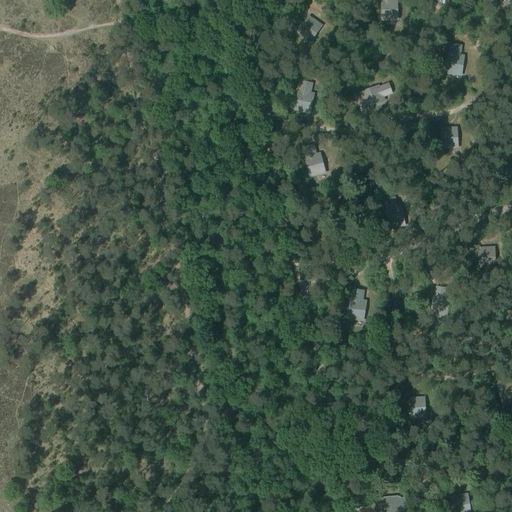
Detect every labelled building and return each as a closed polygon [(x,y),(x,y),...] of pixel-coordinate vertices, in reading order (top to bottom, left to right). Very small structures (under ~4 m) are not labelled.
[(394,0),(393,0),(381,0),(382,1),(380,1),(381,22),(390,22),(390,16),(398,15),(397,0),(394,0)] [(314,39),(322,27),(308,17),(296,34),(304,40),(307,35),(314,39)] [(460,56),(462,46),(450,44),(449,54),(448,54),(445,75),(454,76),(454,71),(463,72),(465,56),(460,56)] [(310,93),(313,84),(302,81),(299,91),(298,90),(293,111),(302,113),(303,108),(311,110),(315,94),(310,93)] [(393,94),(389,84),(379,88),(379,86),(359,93),(362,102),(368,100),(371,107),(385,102),(383,98),(393,94)] [(442,150),(450,150),(450,144),(458,143),(457,128),(440,129),(442,150)] [(310,178),(319,176),(317,171),(324,169),(320,154),(304,158),(310,178)] [(397,207),(395,198),(384,200),(386,210),(385,210),(390,231),(398,229),(397,223),(404,221),(401,206),(397,207)] [(488,269),(488,263),(495,263),(495,248),(478,248),(478,269),(488,269)] [(446,298),(447,288),(435,286),(434,297),(433,297),(430,317),(439,319),(440,313),(448,314),(450,299),(446,298)] [(363,301),(365,291),(353,289),(351,299),(350,299),(347,320),(356,322),(356,316),(365,317),(367,302),(363,301)] [(502,407),(511,405),(510,399),(511,398),(511,383),(497,387),(502,407)] [(409,419),(418,419),(418,413),(426,413),(425,398),(408,398),(409,419)] [(453,511),(462,511),(463,510),(470,509),(468,494),(451,497),(453,511)] [(391,511),(390,497),(383,498),(383,499),(381,499),(381,501),(377,501),(377,511),(391,511)] [(390,497),(391,511),(401,511),(405,511),(404,499),(400,499),(400,497),(397,498),(397,497),(390,497)]
